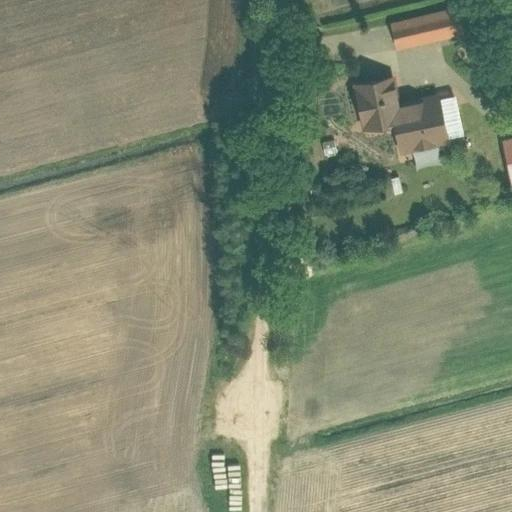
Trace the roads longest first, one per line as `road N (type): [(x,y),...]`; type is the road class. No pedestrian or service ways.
road 1 (track): [(270,156),(248,511)]
road 2 (unclassified): [(278,0),(270,156)]
